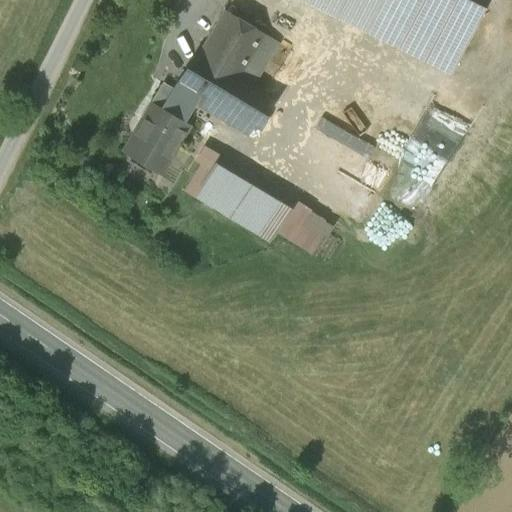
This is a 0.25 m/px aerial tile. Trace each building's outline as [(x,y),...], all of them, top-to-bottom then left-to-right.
[(262,36),(226,14),(199,57),(236,79),(262,36)] [(262,36),(236,79),(251,88),(277,45),(262,36)] [(511,48),(504,43),(496,54),(508,62),(496,80),(511,90),(511,48)] [(199,57),(195,55),(174,90),(175,90),(193,101),(247,133),(268,98),(251,88),(236,79),(199,57)] [(162,110),(153,105),(125,153),(146,164),(145,165),(161,173),(188,126),(181,122),(193,101),(175,90),(162,110)] [(312,119),(305,142),(342,154),(339,162),(371,172),(376,157),(381,142),(312,119)] [(219,157),(213,167),(288,213),(294,203),(219,157)] [(196,197),(213,167),(204,162),(186,191),(196,197)] [(288,213),(213,167),(196,197),(270,242),(276,233),(288,213)] [(328,223),(294,203),(288,213),(276,233),(310,254),(328,223)]
